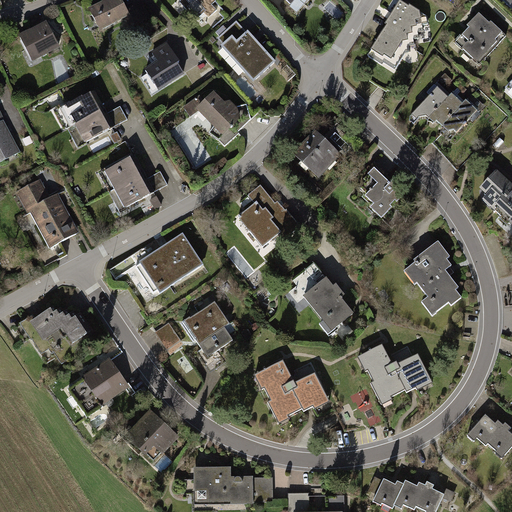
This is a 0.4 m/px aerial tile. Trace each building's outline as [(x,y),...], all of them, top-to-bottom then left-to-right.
[(130,18),(119,0),(102,0),(100,1),(101,4),(87,12),(98,35),(130,18)] [(173,0),(195,22),(215,3),(213,0),(173,0)] [(282,0),(293,9),(301,0),(282,0)] [(127,8),(134,26),(151,19),(144,1),(127,8)] [(409,9),(399,3),(386,26),(388,27),(371,53),(383,60),(384,58),(393,61),(404,44),(408,42),(407,37),(413,35),(411,30),(416,29),(416,22),(420,22),(420,14),(410,7),(409,9)] [(489,26),(479,16),(467,29),(470,31),(463,38),(469,45),(463,52),(478,67),(498,46),(497,42),(503,36),(491,25),(489,26)] [(45,23),(18,39),(31,66),(59,51),(45,23)] [(277,66),(236,23),(218,41),(224,47),(221,50),(256,86),(277,66)] [(178,65),(166,46),(151,56),(157,64),(145,73),(158,93),(184,77),(175,67),(178,65)] [(448,100),(438,91),(413,118),(418,123),(420,121),(426,120),(429,122),(448,100)] [(111,131),(129,121),(121,107),(109,114),(97,92),(92,95),(111,131)] [(197,114),(224,139),(241,124),(239,112),(230,104),(224,105),(214,94),(203,100),(202,97),(183,110),(190,119),(197,114)] [(99,113),(89,96),(59,112),(69,130),(73,128),(99,113)] [(437,125),(442,130),(464,107),(452,96),(448,100),(429,122),(435,127),(437,125)] [(442,130),(454,139),(477,114),(467,104),(464,107),(442,130)] [(73,128),(82,147),(111,132),(99,113),(73,128)] [(324,142),(315,133),(290,160),(318,185),(343,158),(349,163),(361,149),(337,128),(324,142)] [(0,134),(0,165),(20,155),(7,131),(0,134)] [(135,159),(132,161),(152,199),(142,204),(143,206),(159,198),(156,193),(169,186),(161,172),(146,180),(135,159)] [(139,178),(129,162),(103,176),(113,192),(139,178)] [(391,185),(374,170),(363,181),(366,184),(358,192),(375,208),(372,211),(382,221),(391,211),(389,209),(395,203),(398,206),(408,195),(394,182),(391,185)] [(511,186),(511,185),(497,173),(480,192),(487,199),(483,203),(511,229),(511,188),(511,186)] [(113,192),(108,195),(119,213),(148,197),(139,178),(113,192)] [(49,199),(40,181),(15,193),(27,215),(30,214),(50,249),(79,233),(57,195),(49,199)] [(253,204),(237,218),(262,248),(279,234),(284,240),(300,228),(278,201),(274,204),(260,187),(248,197),(253,204)] [(143,208),(148,216),(164,207),(159,199),(143,208)] [(159,249),(138,263),(156,290),(169,282),(172,286),(199,268),(192,257),(194,255),(182,237),(160,251),(159,249)] [(450,259),(438,243),(413,262),(415,264),(404,273),(414,287),(417,285),(428,299),(422,304),(432,318),(449,305),(451,309),(462,301),(456,293),(459,290),(446,272),(452,268),(447,261),(450,259)] [(333,287),(313,265),(292,283),(296,287),(289,293),(298,304),(304,299),(332,334),(354,315),(341,300),(345,296),(335,285),(333,287)] [(229,325),(214,304),(185,323),(199,344),(229,325)] [(56,312),(53,308),(38,318),(66,362),(73,356),(80,342),(89,333),(79,315),(75,318),(71,313),(68,316),(65,312),(62,313),(60,309),(56,312)] [(34,321),(32,317),(19,325),(46,366),(56,358),(61,365),(66,362),(38,318),(34,321)] [(180,342),(168,323),(154,332),(166,351),(180,342)] [(199,344),(208,358),(232,342),(228,335),(236,330),(231,323),(229,325),(199,344)] [(382,346),(358,359),(365,374),(368,372),(374,383),(371,385),(382,408),(392,402),(391,398),(406,391),(407,394),(416,389),(418,392),(432,384),(418,356),(398,365),(396,363),(392,366),(382,346)] [(88,418),(131,389),(111,360),(68,389),(88,418)] [(283,360),(254,377),(262,392),(265,389),(272,402),(268,404),(279,426),(289,421),(288,417),(302,411),(304,414),(313,409),(314,412),(329,404),(315,374),(295,385),(283,360)] [(177,437),(150,413),(125,441),(153,465),(177,437)] [(476,439),(486,448),(489,445),(504,427),(498,422),(495,425),(485,417),(467,437),(474,443),(476,439)] [(495,453),(502,459),(511,446),(511,436),(508,433),(511,430),(506,425),(504,427),(489,445),(497,452),(495,453)] [(231,469),(194,471),(195,506),(230,504),(230,507),(272,506),(271,480),(231,481),(231,469)] [(395,487),(384,482),(374,503),(381,507),(382,504),(393,509),(394,507),(404,486),(397,483),(395,487)] [(394,507),(402,511),(404,506),(415,511),(417,507),(426,488),(419,485),(417,489),(405,483),(404,486),(394,507)] [(433,491),(434,488),(427,485),(426,488),(417,507),(426,511),(437,511),(445,496),(433,491)] [(308,511),(308,495),(288,496),(288,511),(346,511),(346,496),(324,496),(324,511),(308,511)]
